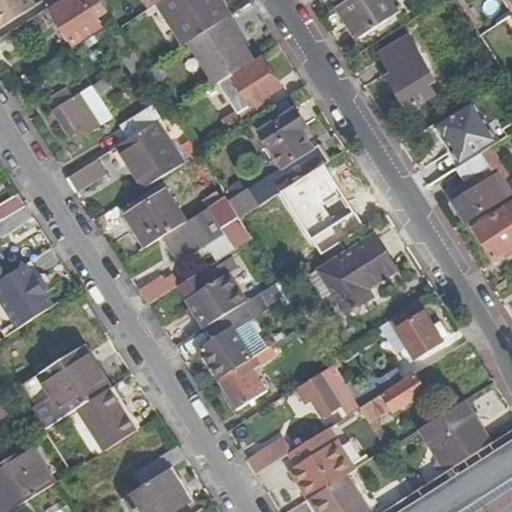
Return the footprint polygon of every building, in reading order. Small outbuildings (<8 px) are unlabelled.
[(0,0),(0,31),(44,3),(42,0),(0,0)] [(101,0),(75,0),(55,13),(76,45),(101,29),(95,20),(109,12),(101,0)] [(166,0),(144,0),(151,10),(158,5),(166,0)] [(185,47),(190,44),(228,21),(231,18),(219,0),(166,0),(158,5),(185,47)] [(392,0),(351,0),(341,7),(360,37),(400,12),(392,0)] [(233,76),(254,63),(228,21),(190,44),(217,86),(219,85),(233,76)] [(120,29),(109,36),(122,58),(133,51),(120,29)] [(407,38),(381,55),(393,75),(388,78),(411,113),(433,99),(429,93),(438,88),(407,38)] [(145,70),(133,51),(122,58),(133,75),(145,70)] [(233,76),(219,85),(239,118),(283,90),(263,61),(235,79),(233,76)] [(156,66),(146,72),(169,107),(178,101),(156,66)] [(81,97),(101,128),(114,120),(94,88),(81,97)] [(56,112),(73,101),(67,92),(50,104),(56,112)] [(101,128),(81,97),(81,96),(73,101),(56,112),(56,113),(72,138),(86,129),(90,136),(101,128)] [(454,151),(464,166),(480,156),(484,153),(501,142),(475,100),(437,124),(447,139),(448,138),(456,150),(454,151)] [(285,171),(231,205),(240,221),(268,203),(292,188),(325,167),(331,164),(297,111),(262,133),(285,171)] [(145,191),(185,166),(158,124),(124,145),(119,148),(145,191)] [(102,144),(108,155),(119,148),(124,145),(118,134),(102,144)] [(200,156),(191,142),(181,148),(190,163),(200,156)] [(102,144),(61,169),(68,180),(98,161),(108,155),(102,144)] [(464,166),(458,170),(467,184),(489,170),(480,156),(464,166)] [(107,175),(98,161),(68,180),(78,194),(107,175)] [(346,200),(325,167),(292,188),(301,202),(316,226),(332,216),(330,210),(346,200)] [(467,225),(511,196),(499,176),(454,204),(467,225)] [(147,249),(165,238),(187,224),(166,192),(127,217),(147,249)] [(205,202),(210,210),(222,203),(216,194),(205,202)] [(0,207),(0,222),(0,224),(26,208),(18,196),(0,207)] [(210,210),(187,224),(165,238),(179,260),(207,243),(219,263),(253,241),(251,237),(240,221),(231,205),(227,200),(222,203),(210,210)] [(316,226),(301,202),(296,206),(308,226),(304,228),(307,232),(316,226)] [(240,221),(251,237),(270,226),(267,221),(276,216),(268,203),(240,221)] [(366,229),(387,216),(379,204),(359,218),(366,229)] [(505,213),(477,231),(496,260),(501,256),(504,261),(511,256),(511,205),(504,211),(505,213)] [(0,224),(0,223),(0,232),(3,238),(33,220),(26,208),(0,224)] [(375,236),(319,271),(333,292),(348,317),(370,303),(364,295),(369,292),(398,273),(375,236)] [(323,298),(333,292),(319,271),(311,277),(323,298)] [(209,288),(201,274),(181,287),(192,305),(191,306),(207,330),(248,303),(231,275),(209,288)] [(13,275),(0,283),(0,299),(20,286),(13,275)] [(165,283),(142,297),(149,307),(171,293),(165,283)] [(26,312),(32,322),(70,298),(65,288),(26,312)] [(374,300),(369,292),(364,295),(370,303),(374,300)] [(270,309),(262,295),(248,303),(207,330),(206,330),(212,342),(211,343),(215,349),(203,356),(219,381),(253,360),(236,331),(270,309)] [(418,303),(394,319),(400,328),(397,330),(408,347),(416,360),(443,344),(440,339),(433,328),(418,303)] [(400,328),(394,319),(380,327),(397,354),(408,347),(397,330),(400,328)] [(441,324),(433,328),(440,339),(447,335),(441,324)] [(199,350),(203,356),(215,349),(211,343),(199,350)] [(23,386),(49,428),(82,408),(110,390),(112,389),(86,346),(23,386)] [(305,353),(320,376),(330,370),(315,347),(305,353)] [(271,348),(253,360),(219,381),(238,411),(267,393),(253,373),(264,366),(265,368),(278,360),(271,348)] [(335,355),(328,360),(333,368),(334,369),(341,365),(335,355)] [(351,395),(334,369),(333,368),(330,370),(320,376),(300,389),(312,407),(321,401),(329,412),(352,397),(351,395)] [(360,410),(403,383),(396,373),(375,385),(373,381),(351,395),(352,397),(356,403),(360,410)] [(415,375),(403,383),(360,410),(369,424),(391,411),(394,415),(427,395),(415,375)] [(110,390),(82,408),(90,422),(119,404),(110,390)] [(2,399),(0,400),(0,419),(11,413),(2,399)] [(466,402),(422,430),(449,472),(488,447),(470,420),(475,417),(466,402)] [(343,420),(360,410),(356,403),(339,413),(343,420)] [(449,472),(384,511),(478,511),(511,491),(511,431),(488,447),(449,472)] [(291,470),(310,501),(347,478),(352,476),(353,475),(352,473),(355,471),(352,465),(349,467),(338,449),(342,447),(338,441),(333,444),(325,432),(290,454),(298,466),(291,470)] [(134,476),(142,489),(170,471),(186,461),(178,447),(134,476)] [(352,465),(342,447),(338,449),(349,467),(352,465)] [(0,468),(0,499),(8,511),(10,511),(54,485),(31,448),(0,468)] [(255,476),(277,462),(269,449),(247,463),(255,476)] [(170,471),(142,489),(126,498),(134,511),(175,511),(190,503),(170,471)] [(352,476),(347,478),(368,511),(380,511),(373,500),(369,502),(352,476)] [(368,511),(347,478),(310,501),(317,511),(368,511)] [(311,511),(317,511),(310,501),(306,504),(311,511)]
